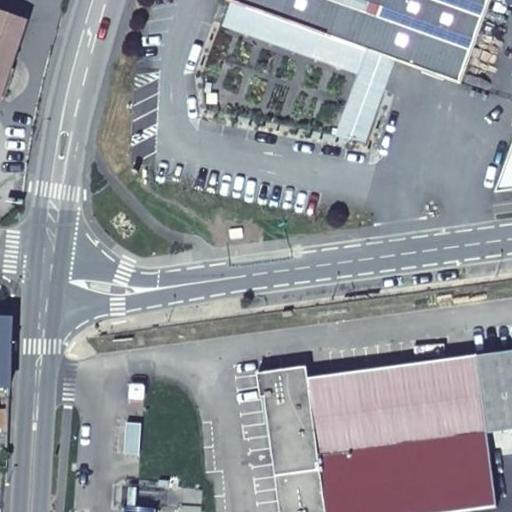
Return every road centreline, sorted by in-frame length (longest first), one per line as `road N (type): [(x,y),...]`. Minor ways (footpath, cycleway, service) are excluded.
road 1 (residential): [(188,287),(511,248)]
road 2 (secondary): [(53,240),(99,0)]
road 3 (secondary): [(30,511),(44,326)]
road 4 (residential): [(44,326),(188,287)]
road 5 (residential): [(188,287),(142,280),(53,240)]
